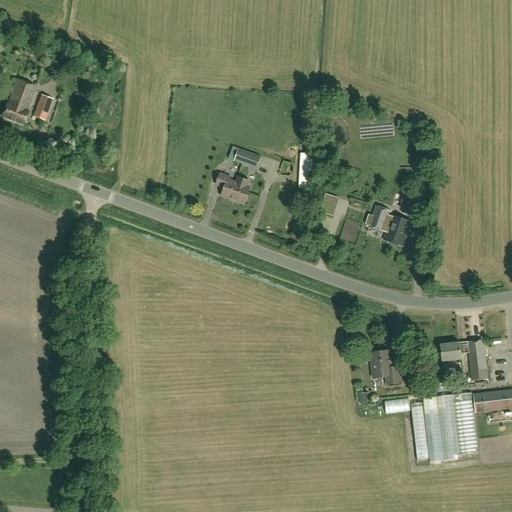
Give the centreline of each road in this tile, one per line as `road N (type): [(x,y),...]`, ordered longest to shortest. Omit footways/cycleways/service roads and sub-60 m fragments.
road 1 (unclassified): [(511,300),(393,300),(88,192)]
road 2 (unclassified): [(100,511),(88,192)]
